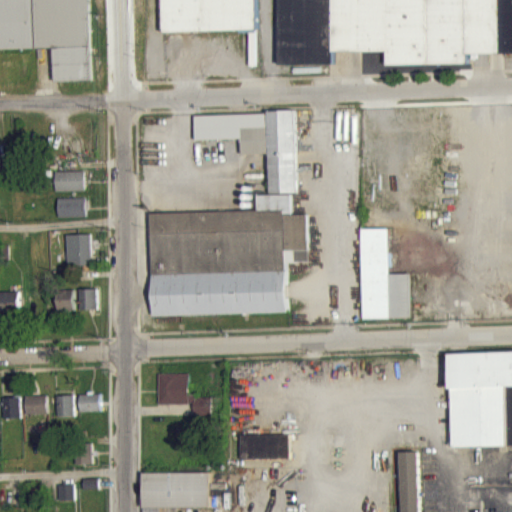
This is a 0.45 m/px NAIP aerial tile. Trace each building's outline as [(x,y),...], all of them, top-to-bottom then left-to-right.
[(91,0),(0,0),(0,56),(56,55),(57,88),(94,87),(91,0)] [(511,0),(163,0),(165,40),(260,38),(259,0),(279,0),(282,73),(335,72),(335,59),(389,58),(389,73),(469,71),(469,62),(511,61),(511,0)] [(298,120),(197,123),(198,148),(244,147),(245,162),(272,161),(273,201),(300,200),(298,120)] [(57,199),(87,198),(87,179),(57,179),(57,199)] [(153,221),(155,323),(291,320),(290,270),(313,270),(312,222),(295,223),(295,202),(261,203),(261,218),(153,221)] [(60,225),(88,224),(87,205),(59,206),(60,225)] [(364,237),(366,327),(415,326),(414,281),(393,282),(392,236),(364,237)] [(93,274),(92,242),(68,242),(69,274),(93,274)] [(100,318),(99,297),(82,297),(82,318),(100,318)] [(76,298),(59,298),(60,321),(77,320),(76,298)] [(1,299),(1,321),(22,321),(21,299),(1,299)] [(511,359),(453,362),(456,455),(511,453),(511,359)] [(160,382),(160,412),(193,412),(192,381),(160,382)] [(104,419),(103,401),(82,402),(83,419),(104,419)] [(48,403),(27,404),(28,423),(49,422),(48,403)] [(59,424),(77,424),(76,403),(58,403),(59,424)] [(5,427),(22,426),(22,405),(4,405),(5,427)] [(197,423),(215,423),(215,405),(196,405),(197,423)] [(293,466),(292,442),(243,443),(243,467),(293,466)] [(79,472),(95,472),(95,452),(78,453),(79,472)] [(402,460),(403,511),(422,511),(420,459),(402,460)] [(145,481),(145,511),(213,511),(213,480),(145,481)] [(101,487),(85,487),(85,497),(101,497),(101,487)] [(54,493),(55,508),(77,507),(76,492),(54,493)]
